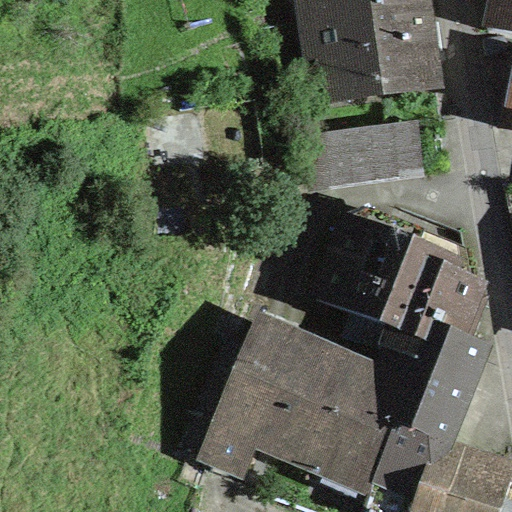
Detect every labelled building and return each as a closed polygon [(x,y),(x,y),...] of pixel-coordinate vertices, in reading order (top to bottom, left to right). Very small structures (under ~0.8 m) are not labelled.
[(436,85),(425,0),(316,0),(329,98),(436,85)] [(511,0),(497,0),(491,32),(511,35),(511,0)] [(511,66),(499,125),(511,127),(511,66)] [(418,122),(317,135),(322,175),(423,162),(418,122)] [(373,210),(348,221),(317,298),(397,330),(388,353),(420,366),(436,326),(461,336),(480,289),(466,247),(373,210)] [(420,366),(391,436),(434,452),(444,455),(486,346),(461,336),(436,326),(420,366)] [(250,353),(225,343),(189,446),(208,454),(250,353)] [(302,367),(252,346),(250,353),(208,454),(206,458),(245,473),(257,442),(373,489),(391,436),(420,366),(388,353),(379,373),(311,346),(302,367)] [(412,511),(434,452),(391,436),(373,489),(364,511),(412,511)] [(434,452),(412,511),(500,511),(502,507),(511,479),(511,478),(444,455),(434,452)]
